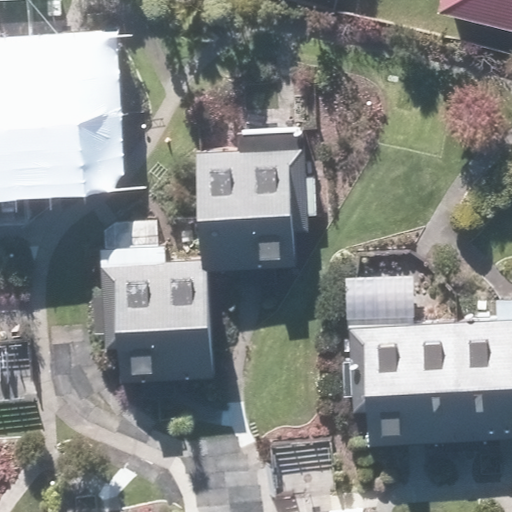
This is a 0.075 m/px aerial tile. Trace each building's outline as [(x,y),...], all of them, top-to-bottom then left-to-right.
[(511,0),(438,0),(435,16),(511,29),(511,0)] [(0,186),(99,179),(90,46),(0,51),(0,186)] [(201,170),(211,281),(300,273),(291,162),(201,170)] [(104,279),(112,385),(198,378),(190,272),(104,279)] [(511,330),(355,336),(359,442),(511,436),(511,330)]
